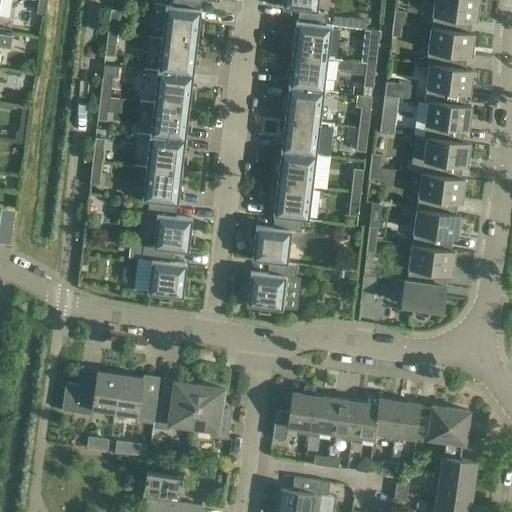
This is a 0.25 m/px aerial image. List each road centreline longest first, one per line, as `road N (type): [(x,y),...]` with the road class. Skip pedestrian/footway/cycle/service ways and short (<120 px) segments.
road 1 (residential): [(208,330),(251,0)]
road 2 (residential): [(482,357),(511,89)]
road 3 (residential): [(208,330),(99,316),(0,265)]
road 4 (residential): [(482,357),(330,337),(265,338)]
road 5 (residential): [(240,511),(265,338)]
